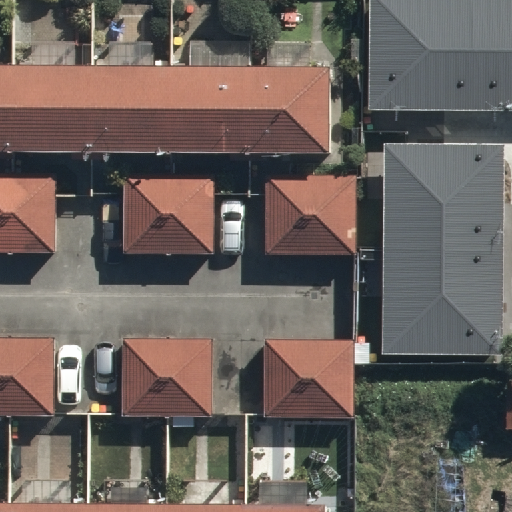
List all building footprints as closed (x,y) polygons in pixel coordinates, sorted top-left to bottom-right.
[(511,0),(372,0),(371,109),(511,110),(511,0)] [(331,68),(0,69),(0,152),(332,151),(331,68)] [(503,145),(386,144),(385,352),(501,352),(503,145)] [(58,180),(0,180),(0,252),(59,252),(58,180)] [(355,182),(274,183),(274,251),(355,251),(355,182)] [(215,183),(127,184),(128,252),(216,252),(215,183)] [(60,341),(0,341),(0,412),(60,412),(60,341)] [(214,341),(131,341),(131,417),(214,417),(214,341)] [(356,344),(270,345),(271,417),(357,417),(356,344)]
